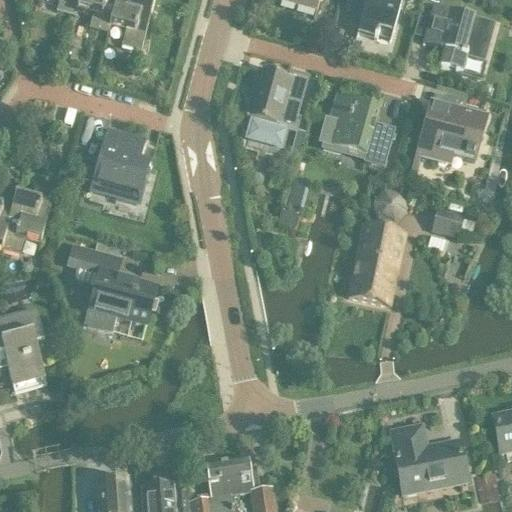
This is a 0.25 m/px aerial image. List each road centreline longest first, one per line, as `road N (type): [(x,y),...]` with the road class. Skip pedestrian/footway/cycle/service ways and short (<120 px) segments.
road 1 (tertiary): [(252,411),(194,133)]
road 2 (tertiary): [(511,365),(299,411),(252,411)]
road 3 (tertiary): [(32,468),(212,431),(252,411)]
road 4 (residential): [(194,133),(28,91)]
road 5 (tertiary): [(194,133),(227,0)]
